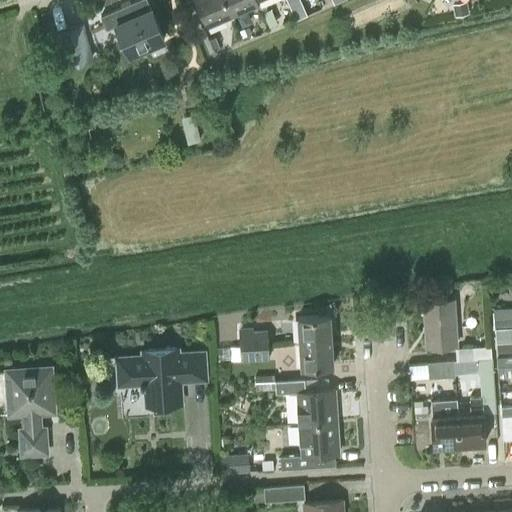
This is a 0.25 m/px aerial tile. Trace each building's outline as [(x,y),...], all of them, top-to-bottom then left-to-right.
[(147,0),(138,0),(102,16),(107,29),(116,25),(129,53),(164,38),(147,0)] [(194,0),(207,28),(233,16),(226,0),(194,0)] [(258,1),(257,0),(226,0),(233,16),(259,5),(258,1)] [(300,0),(287,0),(296,19),(307,14),(300,0)] [(454,15),(468,13),(466,3),(453,6),(454,15)] [(263,13),(269,27),(277,24),(271,10),(263,13)] [(93,58),(82,24),(57,31),(64,54),(76,51),(80,62),(93,58)] [(245,39),(255,34),(251,26),(241,30),(245,39)] [(209,39),(213,49),(219,46),(215,37),(209,39)] [(201,139),(195,114),(184,117),(190,142),(201,139)] [(122,157),(118,153),(113,153),(109,157),(109,162),(113,165),(118,165),(122,162),(122,157)] [(427,347),(457,345),(454,300),(424,302),(427,347)] [(494,318),(511,317),(511,306),(493,308),(494,318)] [(299,342),(332,340),(330,314),(297,317),(299,342)] [(511,317),(494,318),(495,329),(511,327),(511,317)] [(240,346),(268,344),(267,331),(239,333),(240,346)] [(301,367),(334,364),(332,340),(299,342),(301,367)] [(241,360),(269,357),(268,344),(240,346),(241,360)] [(460,361),(479,360),(479,359),(492,358),(491,346),(456,349),(457,361),(460,361)] [(143,356),(117,358),(119,384),(140,383),(140,385),(145,384),(147,405),(181,403),(180,389),(177,389),(177,380),(205,378),(203,352),(177,354),(177,348),(143,350),(143,356)] [(498,368),(511,366),(511,356),(497,357),(498,368)] [(496,413),(492,358),(479,359),(479,360),(482,397),(471,398),(472,414),(458,415),(460,445),(486,443),(484,414),(496,413)] [(480,372),(479,360),(460,361),(457,361),(455,361),(455,373),(480,372)] [(429,378),(455,376),(454,361),(428,362),(429,378)] [(511,366),(498,368),(499,377),(511,375),(511,366)] [(50,368),(7,371),(8,396),(14,396),(15,414),(24,413),(26,429),(21,430),(22,454),(46,452),(45,428),(40,428),(38,412),(53,411),(50,368)] [(301,424),(338,421),(336,388),(305,390),(305,378),(276,380),(277,392),(298,391),(301,424)] [(460,445),(458,414),(457,399),(431,401),(434,446),(460,445)] [(501,416),(511,415),(511,404),(500,405),(501,416)] [(502,439),(511,438),(511,415),(501,416),(502,439)] [(303,455),(281,456),(282,468),(331,464),(330,453),(340,453),(338,421),(301,424),(303,455)] [(222,473),(250,471),(249,452),(220,454),(222,473)] [(265,501),(304,499),(303,484),(264,487),(265,501)] [(304,511),(342,511),(342,500),(304,503),(304,511)]
